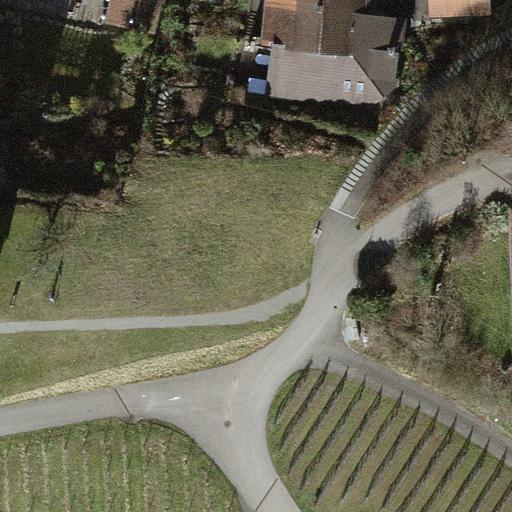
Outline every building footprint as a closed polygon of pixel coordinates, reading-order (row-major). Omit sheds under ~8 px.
[(110,0),(106,29),(171,38),(176,0),(110,0)] [(374,0),(256,0),(259,98),(294,134),(399,91),(374,9),(374,0)] [(491,0),(430,0),(432,17),(493,13),(491,0)] [(511,218),(483,221),(494,359),(511,357),(511,218)] [(9,231),(0,230),(0,328),(2,329),(9,231)]
